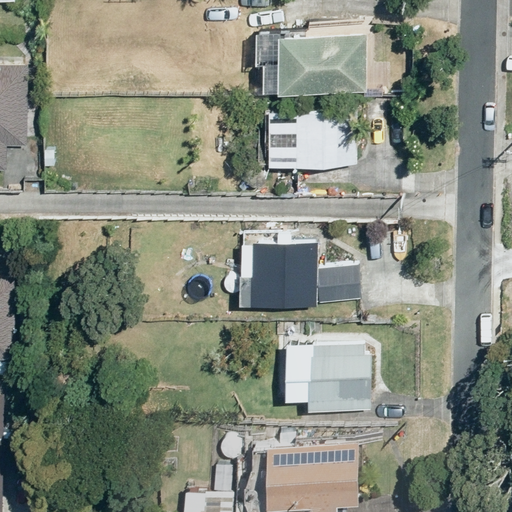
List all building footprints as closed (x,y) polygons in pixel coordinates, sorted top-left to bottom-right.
[(368,31),(283,31),(283,88),(368,88),(368,31)] [(0,160),(5,160),(6,137),(24,138),(26,58),(0,57),(0,160)] [(321,98),(320,105),(272,106),(272,161),(358,160),(358,105),(341,105),(340,98),(321,98)] [(293,240),(293,229),(244,229),(243,301),(320,301),(320,298),(361,298),(362,263),(320,263),(320,240),(293,240)] [(0,350),(13,351),(15,247),(0,246),(0,350)] [(313,361),(297,361),(298,382),(311,381),(311,406),(357,406),(356,395),(374,396),(374,349),(367,349),(367,339),(313,339),(313,361)] [(272,397),(269,397),(270,420),(306,419),(305,396),(283,397),(282,386),(271,386),(272,397)] [(3,436),(12,437),(13,402),(4,402),(4,388),(0,387),(0,511),(9,511),(11,451),(3,451),(3,436)] [(282,437),(273,437),(273,501),(314,501),(314,506),(341,506),(341,499),(362,499),(362,438),(298,437),(298,427),(282,427),(282,437)] [(217,461),(216,486),(232,487),(234,462),(217,461)]
